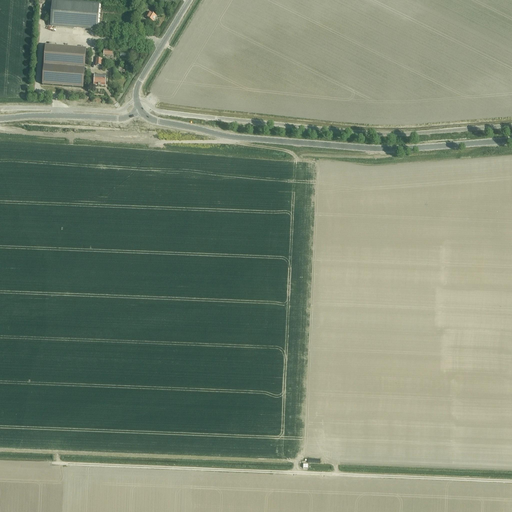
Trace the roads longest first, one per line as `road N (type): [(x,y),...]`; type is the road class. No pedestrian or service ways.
road 1 (track): [(51,461),(511,481)]
road 2 (tertiary): [(511,139),(345,146),(231,137),(139,111)]
road 3 (tertiary): [(0,118),(122,118),(139,111)]
road 4 (tertiary): [(139,111),(136,87),(189,0)]
